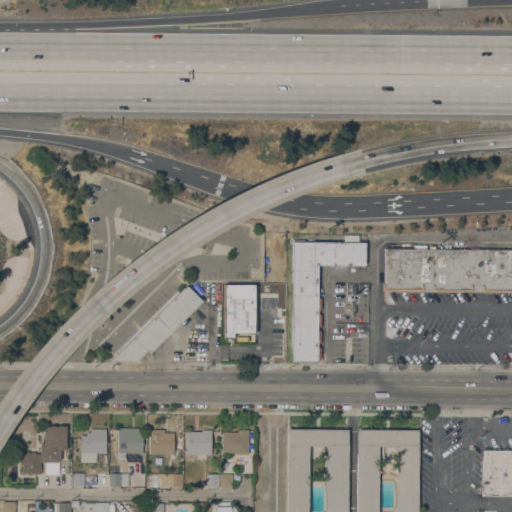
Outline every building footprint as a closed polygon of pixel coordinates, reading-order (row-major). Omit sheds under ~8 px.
[(343,234),(358,234),(358,242),(365,242),(365,263),(364,264),(363,265),(362,265),(318,265),(316,359),(316,360),(315,361),(292,361),(291,361),(290,360),(292,241),(343,242),(343,236),(343,234)] [(414,248),(414,245),(426,245),(426,248),(429,248),(429,245),(434,245),(434,248),(511,248),(511,291),(381,291),(381,283),(384,283),(384,248),(414,248)] [(224,283),(254,284),(254,333),(232,332),(232,337),(223,337),(224,283)] [(201,301),(150,351),(147,350),(136,361),(111,361),(184,289),(187,286),(189,288),(201,301)] [(65,449),(59,449),(59,460),(58,460),(58,474),(45,474),(45,462),(40,462),(40,473),(22,473),(22,453),(25,453),(25,451),(31,451),(31,453),(39,453),(39,445),(40,445),(40,443),(43,443),(43,431),(46,431),(46,426),(49,426),(50,425),(54,425),(55,426),(57,426),(57,425),(65,425),(65,449)] [(125,458),(117,458),(117,427),(142,427),(142,452),(125,452),(125,458)] [(105,453),(96,453),(96,462),(80,461),(80,435),(86,435),(86,432),(90,432),(90,428),(105,428),(105,453)] [(148,454),(149,435),(148,435),(148,429),(164,429),(164,432),(173,432),(173,454),(148,454)] [(186,454),(186,431),(201,431),(201,429),(211,429),(210,454),(186,454)] [(248,454),(221,453),(221,432),(222,432),(222,431),(237,431),(237,429),(248,429),(248,454)] [(286,511),(287,429),(347,429),(346,511),(286,511)] [(355,511),(356,429),(418,430),(417,511),(355,511)] [(511,495),(486,495),(486,493),(481,493),(482,450),(511,450),(511,495)] [(84,485),(71,485),(71,472),(84,472),(84,485)] [(128,473),(128,485),(108,485),(108,473),(128,473)] [(182,473),(182,486),(160,486),(160,473),(182,473)] [(219,486),(206,486),(206,473),(219,473),(219,486)] [(232,487),(219,487),(219,473),(232,473),(232,487)] [(26,511),(34,511),(34,500),(39,500),(39,507),(42,507),(42,500),(48,500),(48,507),(51,507),(51,511),(26,511)] [(70,511),(58,511),(58,502),(70,502),(70,500),(78,500),(78,506),(70,506),(70,511)] [(15,511),(2,511),(2,501),(15,501),(15,511)] [(26,510),(26,501),(31,501),(31,503),(34,503),(33,510),(26,510)] [(107,511),(84,511),(84,502),(95,503),(95,502),(107,502),(107,511)] [(132,511),(134,503),(146,505),(144,511),(132,511)] [(163,511),(151,511),(151,503),(163,503),(163,511)]
